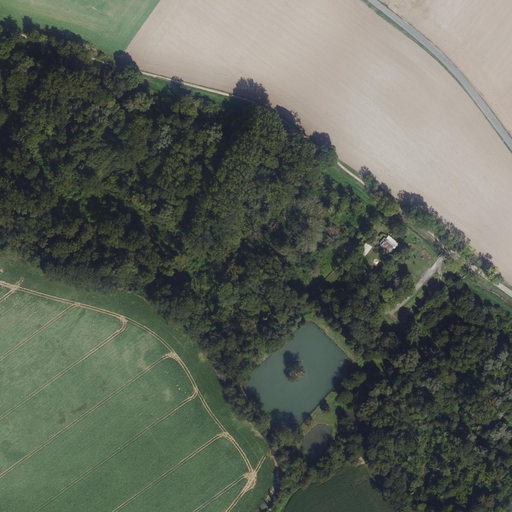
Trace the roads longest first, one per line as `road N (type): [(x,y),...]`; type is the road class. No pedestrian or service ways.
road 1 (track): [(446,248),(261,106),(0,24)]
road 2 (tertiary): [(511,144),(451,67),(371,0)]
